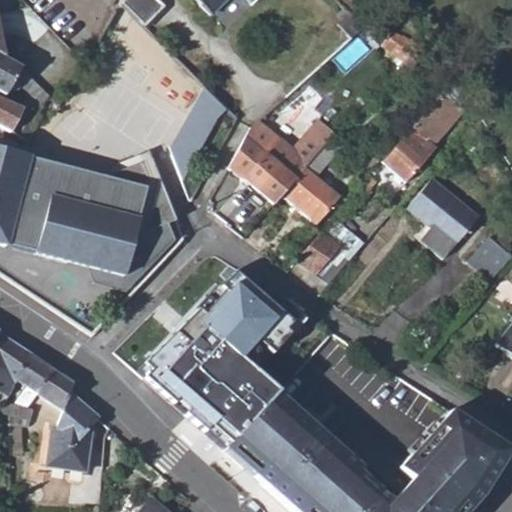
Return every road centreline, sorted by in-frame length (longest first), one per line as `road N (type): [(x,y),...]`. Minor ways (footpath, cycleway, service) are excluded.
road 1 (residential): [(216,241),(511,436)]
road 2 (tertiary): [(0,309),(78,362),(238,511)]
